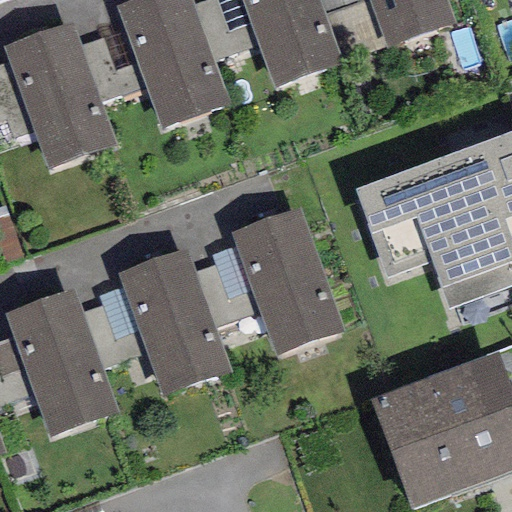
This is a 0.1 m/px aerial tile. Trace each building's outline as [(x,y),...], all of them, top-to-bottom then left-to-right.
[(189,0),(151,0),(116,13),(160,134),(229,109),(189,0)] [(317,0),(239,0),(273,93),(342,68),(317,0)] [(443,0),(365,0),(385,52),(454,27),(443,0)] [(71,28),(2,53),(46,175),(115,150),(71,28)] [(511,140),(351,198),(384,288),(430,271),(446,316),(511,292),(511,140)] [(300,212),(231,237),(274,358),(343,334),(300,212)] [(185,255),(116,280),(160,401),(229,376),(185,255)] [(73,295),(4,320),(48,441),(117,417),(73,295)] [(369,411),(406,511),(418,511),(511,477),(511,405),(497,364),(369,411)]
